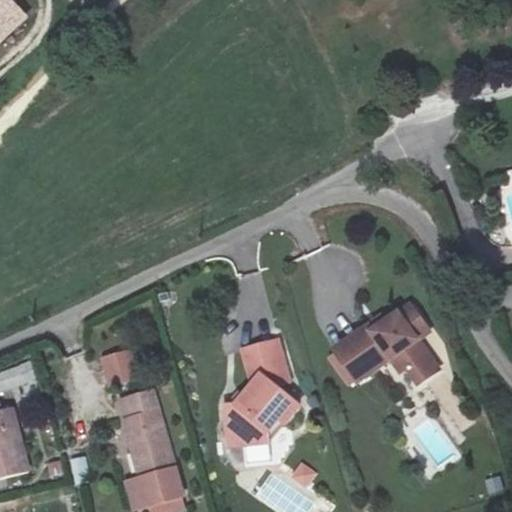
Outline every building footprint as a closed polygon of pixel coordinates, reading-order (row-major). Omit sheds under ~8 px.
[(0,0),(0,37),(24,14),(8,0),(0,0)] [(379,333),(375,327),(340,352),(363,384),(396,360),(406,373),(412,369),(423,386),(443,371),(422,342),(412,327),(424,319),(416,307),(391,325),(379,333)] [(387,319),(375,327),(379,333),(391,325),(387,319)] [(424,319),(412,327),(422,342),(434,334),(424,319)] [(281,335),(247,347),(255,377),(261,380),(243,401),(235,400),(236,420),(246,421),(247,438),(280,438),(280,428),(301,402),(296,388),(289,392),(282,381),(293,378),(281,335)] [(135,347),(106,354),(113,381),(141,374),(135,347)] [(35,394),(23,365),(0,375),(0,395),(8,393),(12,404),(35,394)] [(176,470),(156,390),(125,397),(131,420),(128,421),(144,478),(176,470)] [(0,483),(31,475),(17,410),(0,415),(0,483)] [(432,453),(443,468),(460,455),(433,418),(401,442),(417,464),(432,453)] [(246,421),(236,420),(237,439),(247,438),(246,421)] [(308,489),(319,472),(302,462),(292,479),(308,489)]
